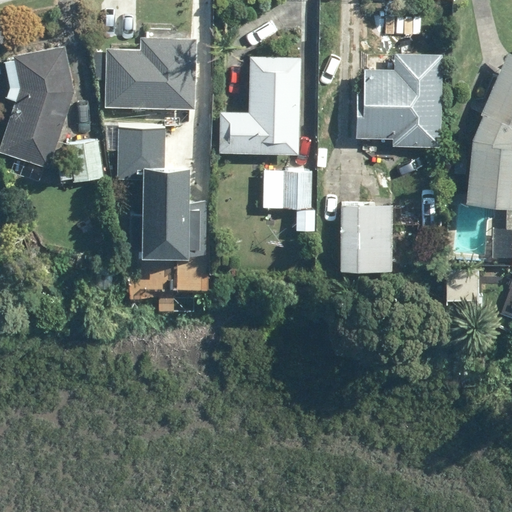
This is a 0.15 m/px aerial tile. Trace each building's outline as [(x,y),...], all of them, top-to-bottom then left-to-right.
[(139,46),(106,44),(103,103),(193,108),(197,38),(140,35),(139,46)] [(63,42),(11,54),(19,87),(0,143),(0,149),(49,166),(74,90),(63,42)] [(440,145),(441,50),(395,50),(394,68),(361,68),(361,137),(391,137),(391,145),(440,145)] [(511,53),(506,51),(470,140),(466,202),(511,204),(511,53)] [(300,55),(250,54),(249,110),(220,109),(219,151),(298,153),(300,55)] [(203,243),(205,153),(166,152),(167,116),(119,115),(118,161),(154,161),(152,242),(203,243)] [(98,137),(65,140),(66,157),(57,158),(59,182),(101,179),(98,137)] [(311,169),(263,168),(262,206),(310,208),(311,169)] [(392,203),(340,201),(337,267),(389,270),(392,203)] [(479,266),(444,265),(443,299),(478,300),(479,266)]
